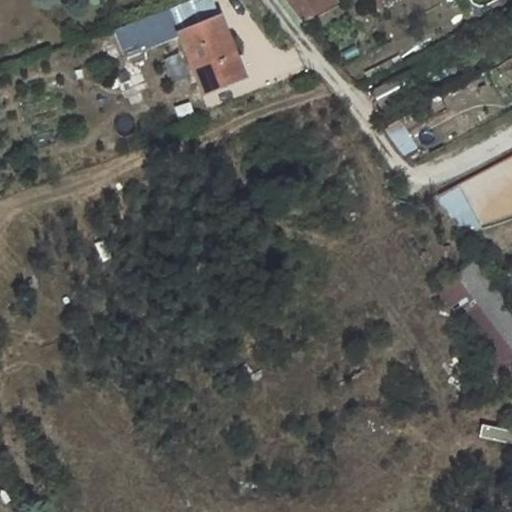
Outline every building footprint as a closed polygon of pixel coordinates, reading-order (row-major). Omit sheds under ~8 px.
[(335,0),(283,0),(302,23),(337,2),(335,0)] [(212,3),(116,42),(126,67),(183,45),(205,97),(242,83),(212,3)] [(402,156),(417,147),(402,124),(387,133),(402,156)] [(461,237),(480,227),(457,186),(437,196),(461,237)] [(511,316),(471,263),(452,278),(511,354),(511,316)] [(511,430),(479,425),(477,437),(511,442),(511,430)]
